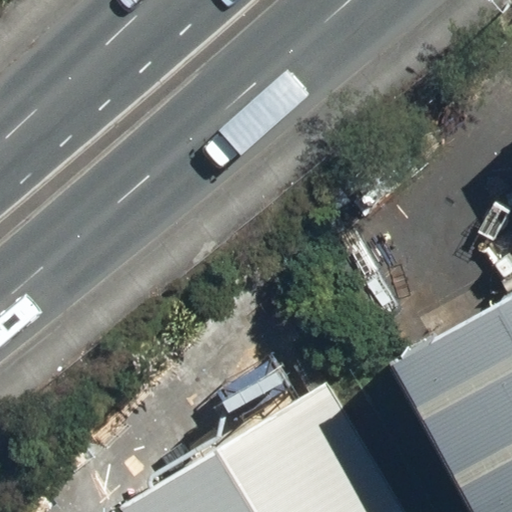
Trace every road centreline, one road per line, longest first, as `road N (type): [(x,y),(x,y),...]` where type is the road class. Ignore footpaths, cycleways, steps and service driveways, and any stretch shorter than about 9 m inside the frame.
road 1 (primary): [(345,0),(0,302)]
road 2 (primary): [(0,124),(138,0)]
